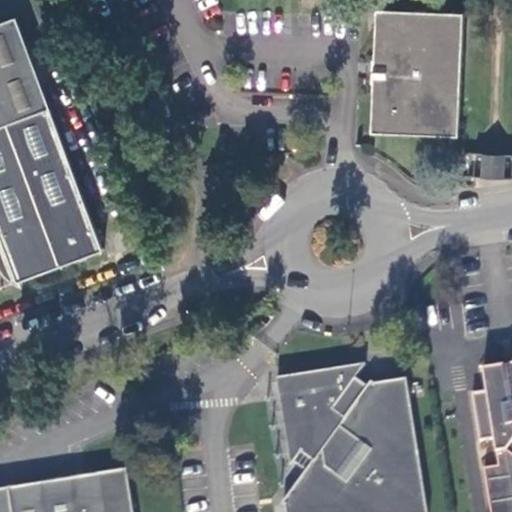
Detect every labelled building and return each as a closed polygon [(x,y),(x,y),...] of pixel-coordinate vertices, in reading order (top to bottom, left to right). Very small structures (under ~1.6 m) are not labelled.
[(459,140),(465,16),(379,12),(373,133),(459,140)] [(0,235),(10,261),(0,263),(0,266),(5,275),(18,286),(24,289),(21,282),(104,250),(16,20),(0,25),(0,235)] [(483,180),(483,157),(464,156),(463,179),(483,180)] [(494,181),(506,182),(507,158),(495,158),(483,157),(483,180),(494,181)] [(511,511),(511,371),(503,373),(503,367),(484,370),(487,393),(472,395),(480,443),(495,440),(499,468),(485,470),(491,511),(511,511)] [(429,511),(409,382),(377,387),(374,385),(354,411),(344,403),(366,369),(281,381),(292,451),(301,458),(297,464),(309,475),(286,503),(291,508),(291,511),(429,511)] [(86,477),(0,489),(0,511),(133,511),(127,470),(86,477)]
